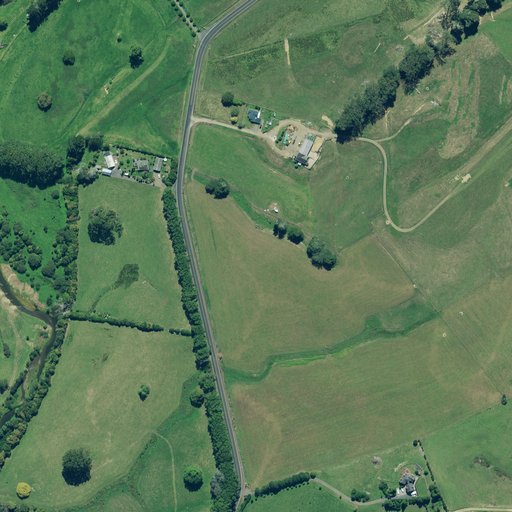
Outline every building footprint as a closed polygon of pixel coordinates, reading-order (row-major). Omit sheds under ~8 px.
[(260,113),(249,110),(248,116),(250,117),(249,119),(252,119),(251,121),(260,124),(261,119),(259,118),(260,113)] [(310,157),(307,156),(315,139),(307,135),(301,150),(299,149),(295,156),(297,157),(296,160),(305,164),(306,161),(308,162),(310,157)] [(110,156),(109,152),(105,154),(106,156),(105,156),(109,168),(115,166),(112,155),(110,156)] [(163,160),(156,158),(154,170),(160,171),(163,160)] [(149,161),(134,160),(134,165),(139,165),(138,170),(148,170),(149,161)] [(410,481),(413,482),(415,478),(406,473),(404,477),(403,477),(400,482),(405,485),(406,482),(407,482),(408,485),(406,486),(408,492),(415,490),(413,484),(410,485),(409,481),(410,481)]
